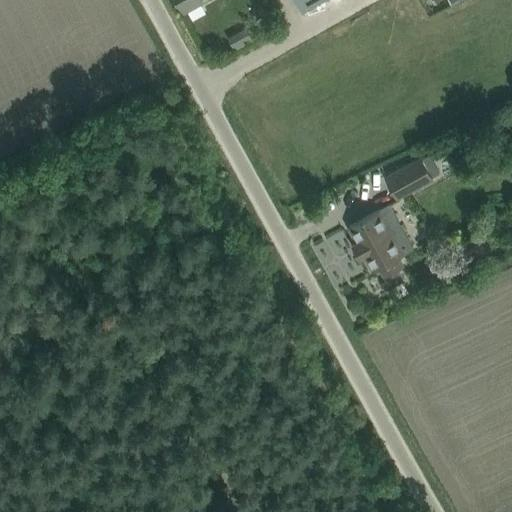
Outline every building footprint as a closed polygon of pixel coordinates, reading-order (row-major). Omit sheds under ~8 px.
[(179,0),(184,9),(200,0),(179,0)] [(295,0),(301,9),(317,0),(295,0)] [(252,51),(267,35),(258,27),(244,42),(252,51)] [(432,178),(420,157),(385,176),(397,197),(432,178)] [(379,265),(384,274),(402,264),(397,256),(412,247),(388,204),(348,226),(357,241),(353,243),(360,256),(364,254),(372,269),(379,265)]
